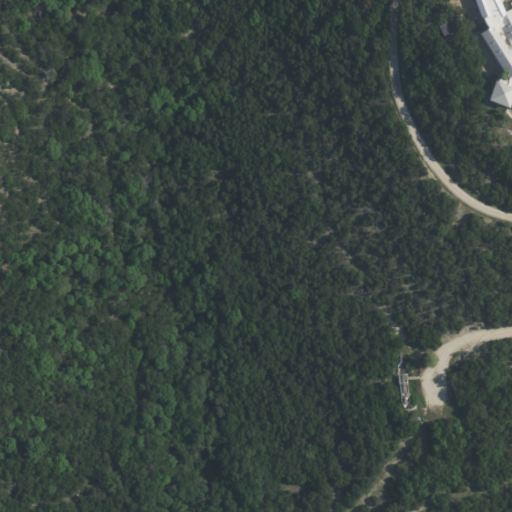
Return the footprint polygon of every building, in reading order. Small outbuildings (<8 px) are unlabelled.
[(511,52),(496,19),(511,11),(511,52)] [(459,35),(446,42),(439,29),(452,22),(459,35)] [(485,29),(486,31),(480,35),(474,26),(480,22),(485,29)] [(511,80),(509,83),(480,37),(493,30),(511,60),(511,80)] [(509,84),(508,87),(511,88),(511,103),(509,112),(489,104),(496,83),(499,84),(500,81),(509,84)]
